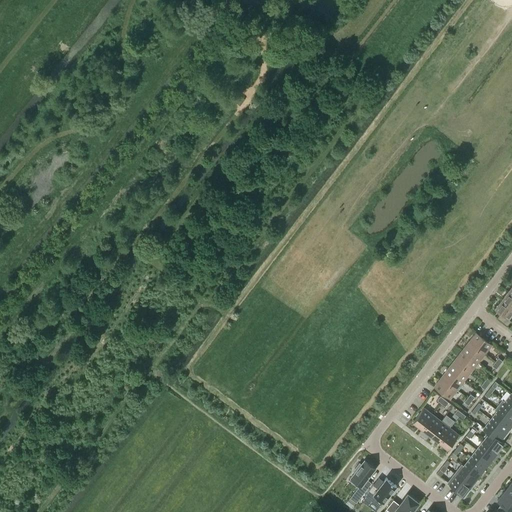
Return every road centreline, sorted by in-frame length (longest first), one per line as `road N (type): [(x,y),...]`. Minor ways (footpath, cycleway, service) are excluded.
road 1 (residential): [(452,511),(369,445),(511,260)]
road 2 (track): [(0,272),(211,12)]
road 3 (track): [(133,0),(103,116),(44,143),(0,186)]
